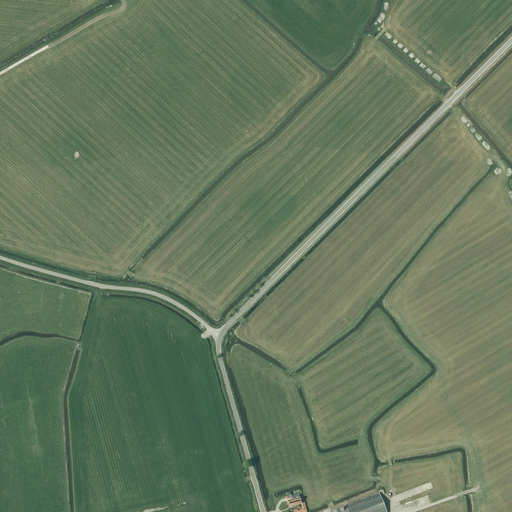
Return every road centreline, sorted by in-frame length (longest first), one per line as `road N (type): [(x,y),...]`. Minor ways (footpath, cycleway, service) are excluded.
road 1 (unclassified): [(220,335),(511,40)]
road 2 (unclassified): [(220,335),(160,295),(0,257)]
road 3 (unclassified): [(262,511),(219,360),(220,335)]
